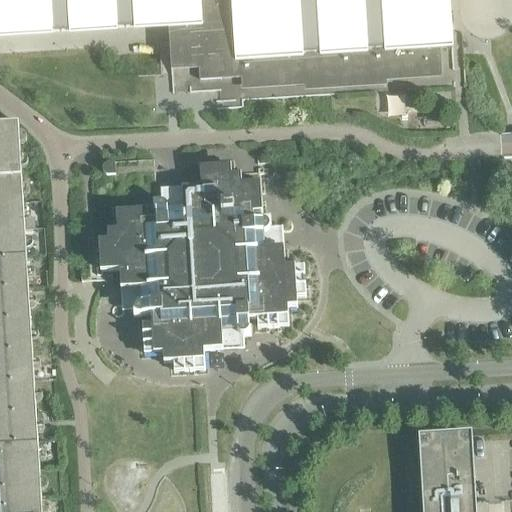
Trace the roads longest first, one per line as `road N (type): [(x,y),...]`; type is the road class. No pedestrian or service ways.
road 1 (tertiary): [(511,367),(283,391),(257,414),(246,444),(250,511)]
road 2 (tertiary): [(274,511),(273,448),(308,408),(511,394)]
